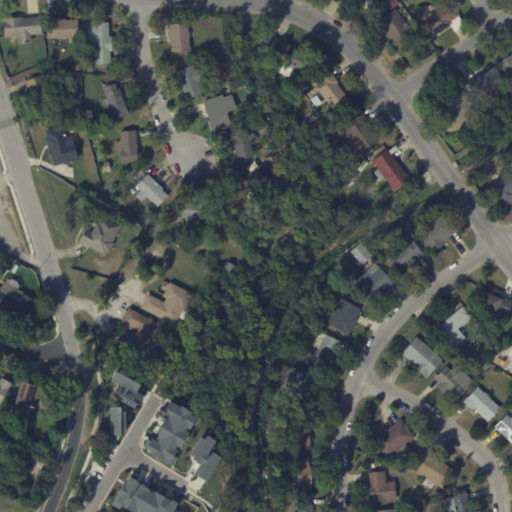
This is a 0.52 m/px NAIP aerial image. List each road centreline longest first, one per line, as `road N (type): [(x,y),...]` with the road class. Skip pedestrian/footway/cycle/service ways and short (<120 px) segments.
road 1 (residential): [(0,107),(85,401),(73,457),(47,511)]
road 2 (residential): [(230,0),(285,8),(342,40),(511,264)]
road 3 (residential): [(342,511),(345,404),(390,328),(494,244)]
road 4 (residential): [(502,511),(492,464),(479,447),(360,378)]
road 5 (residential): [(196,162),(170,129),(149,75),(139,0)]
road 6 (residential): [(390,99),(511,16)]
